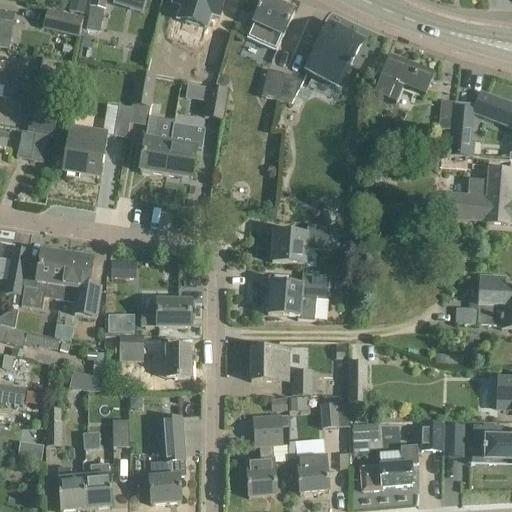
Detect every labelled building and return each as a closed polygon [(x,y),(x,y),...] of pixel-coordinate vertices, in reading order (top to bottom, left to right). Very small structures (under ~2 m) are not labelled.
[(90,0),(89,8),(90,8),(104,11),(105,12),(107,0),(90,0)] [(175,0),(174,6),(183,9),(178,22),(206,31),(210,17),(219,20),(225,0),(175,0)] [(246,40),(262,47),(262,48),(275,54),(282,40),(282,41),(294,15),(265,2),(253,27),(252,26),(246,40)] [(90,8),(86,32),(100,35),(104,11),(90,8)] [(78,41),(83,21),(47,12),(42,31),(78,41)] [(10,43),(14,17),(0,14),(0,50),(8,52),(10,43)] [(319,53),(305,77),(334,92),(361,44),(333,28),(327,38),(319,34),(311,48),(319,53)] [(206,61),(222,65),(230,38),(214,34),(206,61)] [(71,82),(74,67),(42,60),(39,76),(71,82)] [(425,100),(434,78),(391,60),(374,99),(397,108),(401,97),(405,99),(408,93),(425,100)] [(261,99),(278,104),(284,77),(267,72),(261,99)] [(136,74),(130,107),(151,111),(156,78),(136,74)] [(0,88),(26,92),(27,82),(6,79),(6,77),(0,76),(0,88)] [(303,84),(284,77),(278,104),(291,107),(303,84)] [(26,92),(0,88),(0,99),(13,102),(15,91),(26,92)] [(222,123),(227,91),(208,88),(203,120),(222,123)] [(511,106),(481,96),(473,116),(511,131),(511,106)] [(440,105),(437,132),(452,133),(454,106),(440,105)] [(114,140),(126,142),(129,126),(131,111),(119,109),(114,140)] [(454,133),(452,158),(456,159),(468,159),(472,111),(456,110),(454,132),(454,133)] [(21,134),(48,140),(48,139),(52,140),(57,116),(32,112),(27,135),(21,134)] [(144,143),(139,174),(166,178),(171,147),(174,127),(175,123),(158,120),(148,119),(144,143)] [(171,147),(166,178),(192,182),(197,151),(201,152),(204,132),(174,127),(171,147)] [(71,133),(64,176),(97,182),(105,138),(102,138),(101,138),(71,133)] [(43,166),(48,140),(21,134),(16,160),(43,166)] [(441,157),(439,172),(467,175),(468,159),(456,159),(452,158),(441,157)] [(369,164),(363,180),(382,187),(388,171),(369,164)] [(511,202),(511,203),(511,189),(511,173),(491,172),(490,181),(469,180),(468,195),(444,193),(442,223),(509,228),(509,225),(511,225),(511,202)] [(304,269),(306,251),(332,254),(333,238),(344,240),(342,252),(351,253),(352,233),(334,231),(307,227),(306,238),(273,235),(270,266),(304,269)] [(0,282),(6,283),(4,295),(14,296),(20,297),(28,254),(13,251),(11,263),(0,261),(0,282)] [(43,301),(59,304),(67,258),(39,253),(33,290),(24,289),(20,308),(41,312),(43,301)] [(93,262),(67,258),(59,304),(74,306),(72,317),(95,322),(100,293),(88,291),(93,262)] [(112,263),(111,282),(136,282),(137,264),(112,263)] [(456,327),(501,331),(501,333),(511,334),(511,290),(504,290),(505,278),(480,276),(477,312),(457,311),(456,327)] [(268,317),(299,320),(316,322),(317,302),(328,303),(330,280),(309,278),(308,290),(302,289),(271,286),(268,317)] [(337,285),(336,297),(349,298),(350,285),(337,285)] [(0,327),(0,328),(14,331),(14,330),(17,313),(20,297),(14,296),(11,312),(0,319),(0,327)] [(140,316),(140,330),(157,329),(157,331),(190,332),(190,305),(157,304),(157,316),(140,316)] [(0,328),(0,329),(0,344),(23,350),(24,345),(57,353),(60,344),(14,331),(0,328)] [(143,364),(143,339),(119,340),(119,364),(143,364)] [(70,347),(61,345),(59,353),(67,356),(70,347)] [(165,383),(189,384),(189,351),(165,351),(165,364),(154,364),(153,382),(165,382),(165,383)] [(252,352),(251,385),(275,386),(275,382),(287,382),(287,353),(252,352)] [(92,379),(105,380),(105,355),(87,355),(87,363),(93,363),(93,367),(96,367),(96,373),(92,373),(92,379)] [(445,358),(435,357),(434,366),(462,368),(463,359),(445,358)] [(3,358),(2,370),(11,371),(12,359),(3,358)] [(347,366),(347,407),(366,407),(366,366),(347,366)] [(292,385),(290,386),(290,399),(312,399),(312,374),(293,374),(292,385)] [(72,375),(68,391),(86,395),(101,395),(104,383),(72,375)] [(511,380),(497,381),(495,414),(511,414),(511,380)] [(26,393),(0,388),(0,405),(23,409),(26,393)] [(141,398),(129,398),(129,410),(137,410),(141,406),(141,398)] [(307,401),(291,400),(290,413),(308,413),(307,401)] [(286,401),(271,402),(272,415),(287,414),(286,401)] [(337,406),(320,407),(322,432),(339,430),(337,406)] [(61,450),(61,412),(46,412),(46,449),(61,450)] [(249,502),(276,500),(274,476),(272,476),(271,463),(273,463),(272,450),(282,449),(280,429),(288,429),(288,418),(253,420),(255,451),(259,450),(259,463),(249,464),(250,477),(247,478),(249,502)] [(164,465),(150,466),(151,476),(150,476),(150,482),(147,482),(149,509),(180,506),(178,480),(186,480),(185,464),(184,464),(181,421),(161,422),(164,465)] [(112,451),(129,451),(128,424),(112,424),(112,451)] [(443,456),(444,426),(421,425),(419,455),(443,456)] [(461,460),(462,428),(445,427),(444,459),(461,460)] [(365,428),(352,428),(352,442),(365,442),(365,428)] [(486,430),(486,442),(485,464),(511,464),(511,442),(503,442),(503,430),(486,430)] [(0,457),(0,458),(1,456),(10,457),(12,445),(3,443),(2,443),(0,442),(0,457)] [(24,461),(39,461),(40,448),(17,448),(17,452),(24,452),(24,461)] [(297,448),(289,449),(290,464),(296,463),(296,462),(298,462),(298,460),(297,448)] [(298,462),(296,462),(296,463),(299,498),(328,496),(326,472),(325,472),(324,460),(298,462)] [(89,480),(84,481),(85,511),(107,511),(111,511),(109,479),(109,478),(108,468),(94,469),(95,476),(89,476),(89,480)] [(418,468),(361,473),(363,497),(391,494),(390,492),(420,490),(418,468)] [(59,511),(85,511),(84,481),(76,481),(76,476),(70,477),(70,471),(56,472),(57,483),(59,511)]
